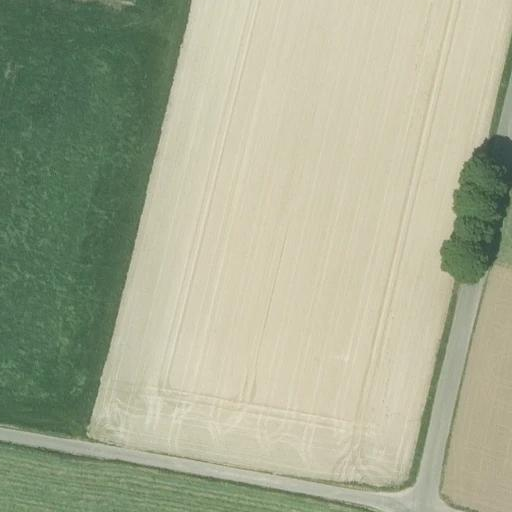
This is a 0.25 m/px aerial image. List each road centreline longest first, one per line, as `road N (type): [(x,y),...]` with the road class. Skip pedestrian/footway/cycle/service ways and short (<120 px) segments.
road 1 (track): [(428,511),(0,435)]
road 2 (unclassified): [(422,511),(511,119)]
